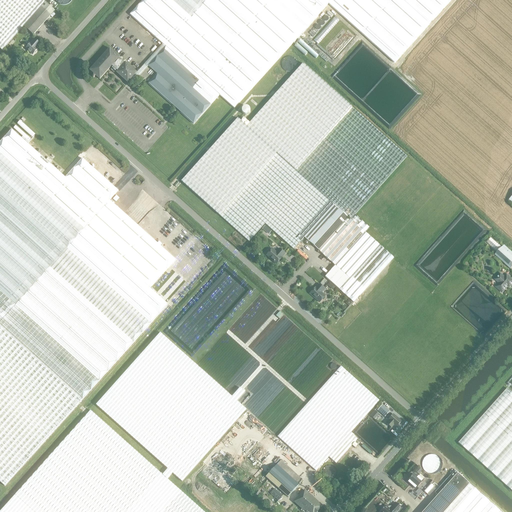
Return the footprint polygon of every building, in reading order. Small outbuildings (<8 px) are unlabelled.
[(0,0),(0,48),(2,50),(24,26),(21,24),(43,0),(0,0)] [(55,11),(43,0),(21,24),(24,26),(33,35),(34,35),(44,23),(55,11)] [(143,0),(130,14),(163,44),(137,72),(136,73),(131,79),(134,82),(148,66),(157,74),(149,83),(194,124),(220,95),(235,108),(329,4),(394,62),(450,0),(143,0)] [(314,39),(319,43),(340,20),(336,16),(314,39)] [(37,48),(40,44),(35,40),(32,44),(31,43),(26,48),(30,52),(30,53),(31,54),(32,54),(33,55),(34,53),(35,53),(36,52),(36,51),(38,49),(37,48)] [(318,55),(302,40),(299,43),(315,58),(318,55)] [(91,71),(94,74),(93,75),(92,76),(93,77),(94,78),(95,77),(95,76),(96,76),(99,79),(100,79),(112,66),(113,67),(111,70),(114,73),(116,70),(118,71),(117,73),(128,83),(131,79),(136,73),(125,63),(125,64),(119,58),(109,49),(90,70),(91,71)] [(303,63),(250,123),(244,117),(241,121),(238,118),(182,181),(220,216),(277,153),(296,170),(352,107),(303,63)] [(247,105),(241,110),(246,115),(252,111),(247,105)] [(408,157),(352,107),(296,170),(277,153),(220,216),(249,242),(265,223),(294,249),(304,237),(309,241),(319,250),(318,250),(321,252),(320,253),(335,266),(325,277),(354,302),(395,259),(353,221),(408,157)] [(20,121),(17,124),(32,137),(35,134),(20,121)] [(16,125),(13,128),(28,142),(31,139),(16,125)] [(12,129),(0,142),(0,325),(82,400),(168,304),(150,288),(176,260),(161,246),(163,244),(159,241),(158,243),(110,200),(119,191),(83,158),(65,177),(12,129)] [(76,158),(68,157),(67,156),(66,157),(64,156),(62,158),(65,160),(62,164),(63,166),(64,165),(65,166),(65,165),(68,168),(76,158)] [(511,269),(511,267),(511,251),(504,245),(495,255),(511,269)] [(275,250),(272,248),(266,255),(276,264),(283,257),(286,253),(280,248),(277,251),(276,250),(275,250)] [(192,348),(244,289),(231,277),(234,274),(225,266),(169,329),(192,348)] [(501,274),(496,279),(492,283),(501,290),(500,291),(502,293),(505,289),(508,286),(509,287),(511,283),(511,279),(507,275),(505,277),(501,274)] [(326,289),(320,283),(316,287),(310,294),(320,302),(325,296),(323,294),(324,293),(322,292),(326,289)] [(259,324),(260,331),(272,331),(272,325),(277,324),(277,321),(274,322),(274,319),(270,319),(270,324),(266,324),(259,324)] [(237,401),(245,392),(240,388),(232,397),(160,333),(96,405),(168,469),(162,474),(167,479),(173,473),(182,482),(206,455),(246,410),(237,401)] [(316,471),(329,457),(336,463),(358,439),(350,433),(379,401),(341,366),(278,436),(316,471)] [(511,392),(508,389),(459,443),(511,490),(511,392)] [(377,410),(385,417),(390,412),(382,405),(377,410)] [(90,410),(15,495),(34,511),(128,511),(162,474),(90,410)] [(375,419),(380,414),(376,410),(371,414),(375,419)] [(393,414),(388,420),(389,421),(387,424),(391,428),(394,425),(396,427),(401,421),(393,414)] [(288,497),(303,480),(281,460),(266,477),(288,497)] [(501,511),(470,484),(464,478),(455,470),(435,493),(438,495),(422,511),(501,511)] [(416,489),(423,481),(416,474),(416,475),(414,473),(412,473),(411,473),(410,473),(409,474),(409,475),(410,477),(411,477),(407,481),(416,489)] [(204,511),(162,474),(128,511),(204,511)] [(424,491),(430,495),(436,488),(431,483),(424,491)] [(275,488),(271,493),(279,500),(283,495),(275,488)] [(304,490),(294,501),(305,511),(317,511),(319,510),(319,509),(322,506),(304,490)] [(34,511),(15,495),(0,511),(34,511)] [(386,505),(380,511),(398,511),(402,508),(396,503),(391,508),(390,508),(389,508),(388,508),(386,505)]
